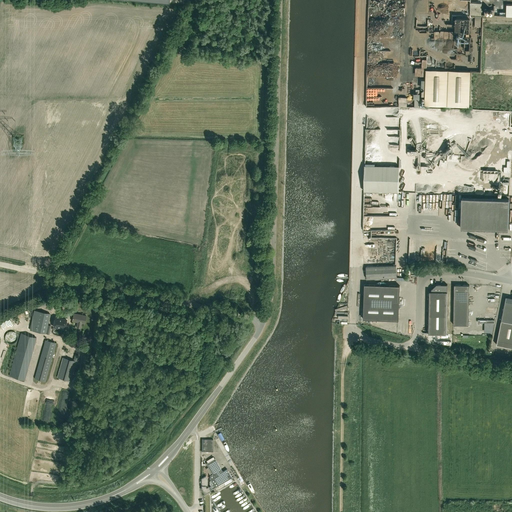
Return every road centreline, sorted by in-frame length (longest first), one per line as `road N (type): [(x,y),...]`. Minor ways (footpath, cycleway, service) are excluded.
road 1 (unclassified): [(262,324),(272,279),(279,0)]
road 2 (unclassified): [(262,324),(0,264)]
road 3 (track): [(352,334),(343,362),(341,511)]
road 4 (unclassified): [(0,496),(40,506),(90,503),(154,470)]
road 5 (unclassified): [(511,282),(426,276),(410,343)]
road 6 (unclassified): [(190,426),(262,324)]
